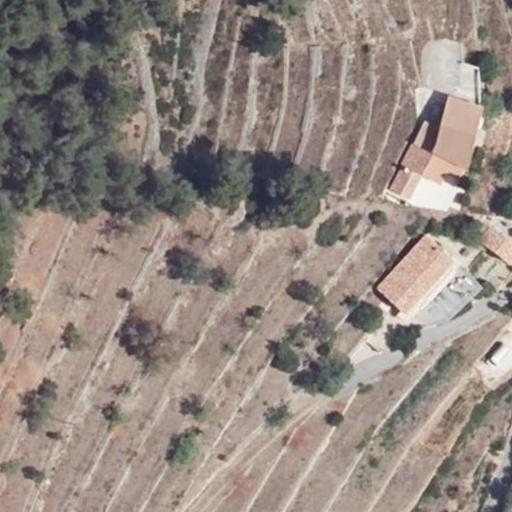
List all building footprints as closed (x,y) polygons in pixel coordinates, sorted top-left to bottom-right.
[(477,104),(476,65),(456,58),(435,126),(420,119),(386,186),(406,196),(417,173),(436,182),(442,169),(453,177),(461,163),(477,104)] [(505,260),(511,251),(511,238),(493,223),(480,240),(505,260)] [(380,282),(390,289),(413,308),(424,293),(415,285),(434,260),(429,254),(438,243),(420,228),(379,280),(380,282)] [(469,270),(417,310),(430,327),(482,287),(469,270)] [(371,312),(390,289),(380,282),(363,304),(371,312)] [(357,330),(371,312),(363,304),(359,310),(357,309),(347,321),(357,330)]
